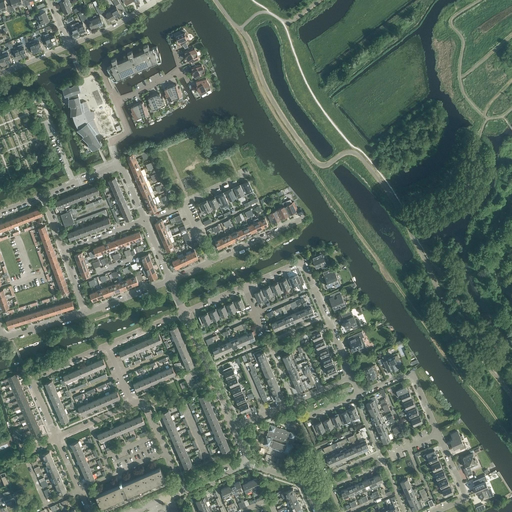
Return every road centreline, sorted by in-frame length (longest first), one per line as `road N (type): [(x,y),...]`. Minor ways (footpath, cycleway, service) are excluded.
road 1 (residential): [(353,377),(302,262),(244,286)]
road 2 (residential): [(170,280),(304,218)]
road 3 (residential): [(57,439),(31,381),(107,346)]
road 4 (residential): [(234,429),(184,312)]
road 5 (residential): [(439,434),(408,373),(360,394)]
